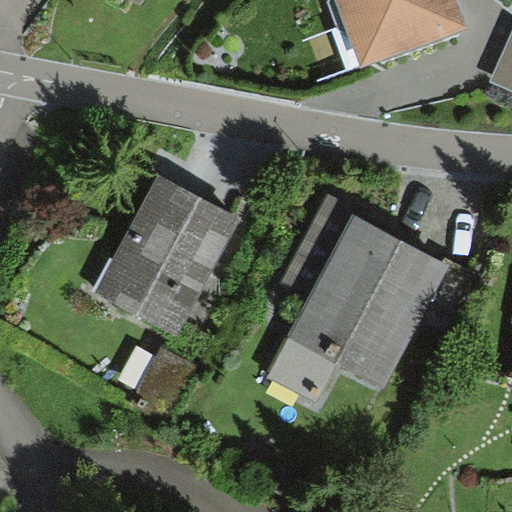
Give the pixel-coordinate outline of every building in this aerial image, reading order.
[(335,0),(360,66),(468,27),(458,0),(335,0)] [(511,89),(511,29),(490,80),(511,89)] [(254,223),(161,174),(101,289),(179,329),(212,265),(227,273),(254,223)] [(356,215),(360,206),(329,189),(281,279),(312,296),(290,337),(336,361),(383,386),(448,264),(356,215)] [(336,361),(290,337),(269,378),(313,402),(336,361)] [(201,367),(162,347),(136,396),(175,416),(201,367)]
